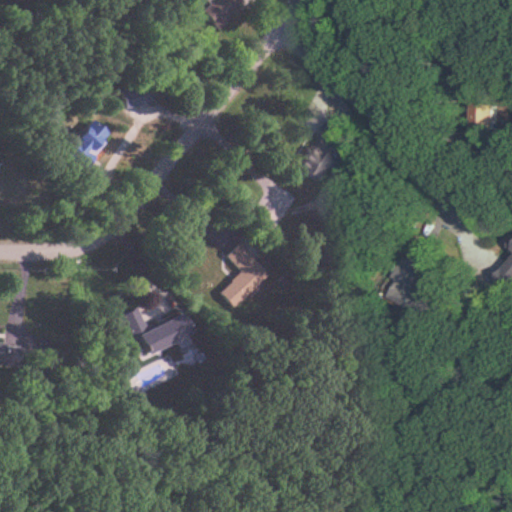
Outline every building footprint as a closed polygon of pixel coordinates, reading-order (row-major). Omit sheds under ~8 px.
[(208,0),(199,15),(224,30),(242,0),(208,0)] [(121,87),(125,108),(154,103),(151,82),(121,87)] [(499,121),(487,109),(477,118),(489,131),(499,121)] [(65,152),(83,169),(111,138),(93,121),(65,152)] [(316,182),(345,147),(326,132),(298,166),(316,182)] [(228,258),(243,274),(253,265),(238,249),(228,258)] [(429,304),(429,264),(401,264),(401,305),(429,304)] [(148,356),(192,337),(183,316),(147,331),(138,310),(119,318),(128,339),(139,335),(148,356)] [(21,339),(0,338),(0,362),(21,363),(21,339)]
